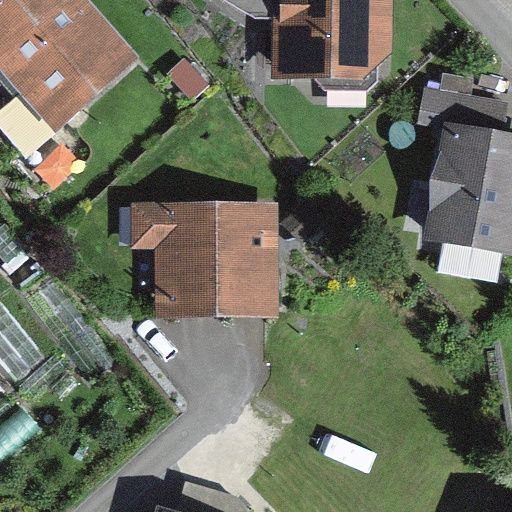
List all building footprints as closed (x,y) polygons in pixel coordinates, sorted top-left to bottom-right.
[(65,0),(39,0),(0,35),(0,87),(47,139),(126,66),(65,0)] [(0,0),(0,35),(39,0),(0,0)] [(383,0),(281,0),(280,78),(382,80),(383,0)] [(511,256),(511,151),(452,141),(435,243),(511,256)] [(269,214),(142,216),(143,256),(163,256),(164,317),(270,315),(269,214)]
